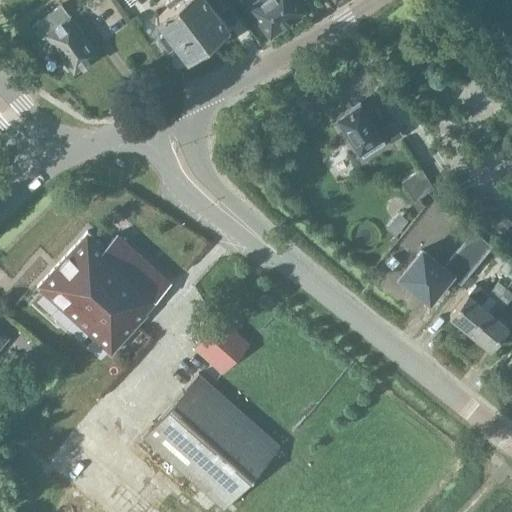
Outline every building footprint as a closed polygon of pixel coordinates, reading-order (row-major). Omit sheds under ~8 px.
[(169,6),(155,16),(166,31),(160,36),(169,47),(175,43),(187,59),(229,27),(208,0),(167,0),(166,1),(169,6)] [(254,0),(246,6),(269,36),(304,9),(297,0),(254,0)] [(73,73),(98,54),(61,4),(31,26),(40,38),(45,35),(73,73)] [(362,156),(384,142),(358,103),(336,117),(362,156)] [(498,130),(511,122),(505,112),(492,121),(498,130)] [(390,142),(400,135),(392,122),(381,129),(390,142)] [(407,191),(427,178),(420,169),(401,181),(407,191)] [(427,178),(407,191),(413,201),(433,188),(427,178)] [(482,207),(483,214),(491,222),(501,211),(495,207),(482,207)] [(104,247),(86,231),(36,286),(110,353),(145,313),(144,312),(169,282),(116,234),(104,247)] [(448,259),(466,274),(476,263),(458,248),(448,259)] [(448,275),(420,251),(398,277),(427,301),(448,275)] [(487,294),(474,285),(449,316),(469,332),(505,288),(497,282),(487,294)] [(495,316),(511,294),(511,293),(505,288),(469,332),(488,348),(507,326),(495,316)] [(221,318),(194,347),(223,372),(249,342),(221,318)] [(223,509),(279,446),(197,374),(141,436),(223,509)]
